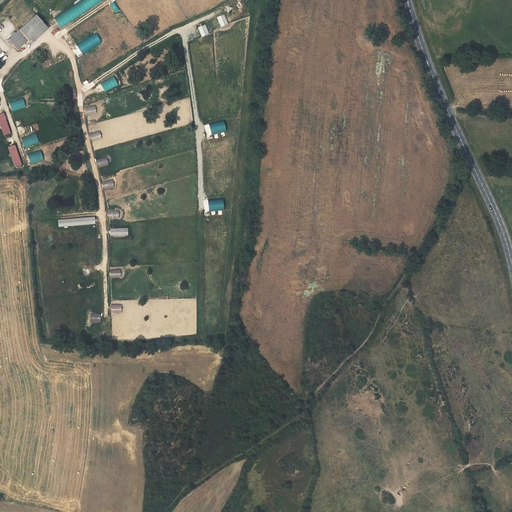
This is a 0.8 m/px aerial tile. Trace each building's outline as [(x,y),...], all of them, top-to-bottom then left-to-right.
[(100,0),(80,0),(54,19),(60,29),(101,0),(100,0)] [(225,14),(217,16),(220,26),(228,24),(225,14)] [(35,16),(25,25),(34,35),(44,26),(35,16)] [(197,27),(201,37),(209,33),(204,24),(197,27)] [(25,25),(8,41),(17,51),(28,41),(28,40),(32,37),(35,41),(37,39),(34,35),(25,25)] [(82,54),(101,42),(95,32),(76,44),(82,54)] [(104,91),(117,85),(113,76),(100,82),(104,91)] [(22,97),(8,102),(12,111),(26,106),(22,97)] [(95,106),(86,108),(87,115),(96,113),(95,106)] [(3,113),(0,114),(0,124),(4,135),(10,133),(3,113)] [(24,147),(38,142),(35,132),(20,138),(24,147)] [(99,132),(90,134),(92,141),(101,138),(99,132)] [(14,145),(8,147),(15,167),(22,164),(14,145)] [(30,165),(43,160),(40,150),(27,154),(30,165)] [(106,157),(97,159),(99,166),(108,163),(106,157)] [(112,181),(103,183),(104,190),(113,187),(112,181)] [(117,210),(108,211),(109,218),(118,217),(117,210)] [(94,217),(59,220),(59,227),(94,224),(94,217)] [(121,312),(121,303),(110,304),(111,312),(121,312)] [(100,324),(100,315),(90,315),(90,324),(100,324)]
